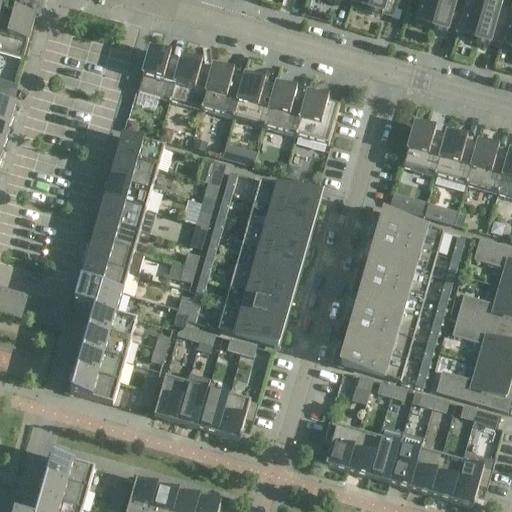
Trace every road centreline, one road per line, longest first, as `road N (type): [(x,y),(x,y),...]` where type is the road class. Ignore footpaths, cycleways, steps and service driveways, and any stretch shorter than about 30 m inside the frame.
road 1 (residential): [(390,72),(283,443)]
road 2 (residential): [(0,276),(53,292),(138,0)]
road 3 (unclassified): [(138,0),(390,72)]
road 4 (residential): [(67,0),(0,232)]
road 5 (unclassified): [(390,72),(511,107)]
